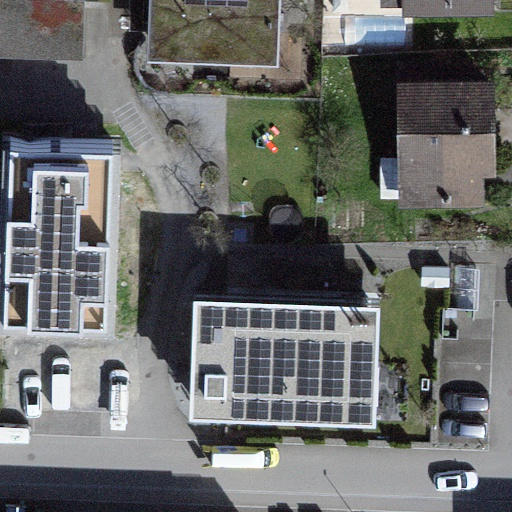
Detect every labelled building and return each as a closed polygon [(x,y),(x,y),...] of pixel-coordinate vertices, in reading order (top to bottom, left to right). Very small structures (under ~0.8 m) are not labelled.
[(84,2),(0,0),(0,54),(82,58),(84,2)] [(277,0),(150,0),(148,58),(276,63),(277,0)] [(497,0),(415,0),(416,23),(498,21),(497,0)] [(502,101),(416,97),(411,205),(498,209),(502,101)] [(123,148),(12,142),(2,314),(113,320),(123,148)] [(384,310),(205,299),(198,405),(377,416),(384,310)]
